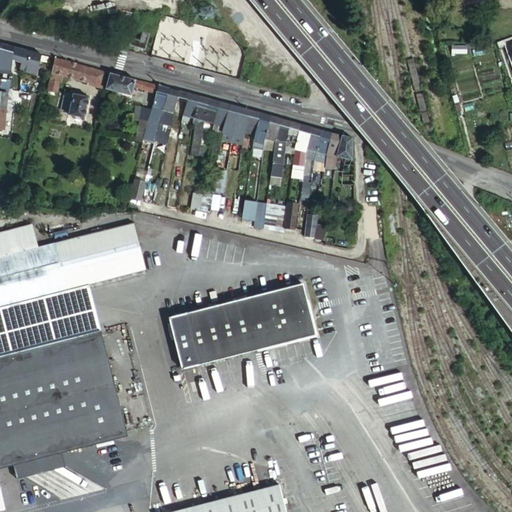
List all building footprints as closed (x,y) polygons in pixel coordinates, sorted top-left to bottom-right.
[(238,33),(250,25),(240,10),(228,18),(238,33)] [(145,50),(149,34),(142,32),(139,41),(131,38),(129,46),(145,50)] [(23,50),(0,44),(0,130),(5,131),(13,61),(20,63),(23,50)] [(23,50),(20,63),(24,64),(22,71),(37,75),(42,55),(23,50)] [(273,52),(261,61),(273,78),(285,69),(273,52)] [(92,68),(55,58),(51,72),(89,82),(92,68)] [(105,72),(92,68),(89,82),(101,86),(105,72)] [(148,84),(110,73),(106,89),(131,96),(133,89),(146,92),(148,84)] [(56,93),(58,81),(51,80),(48,91),(56,93)] [(155,94),(157,86),(148,84),(146,92),(155,94)] [(168,89),(157,86),(155,94),(152,108),(159,109),(162,110),(168,89)] [(178,92),(168,89),(162,110),(173,113),(178,92)] [(189,94),(178,92),(173,113),(183,116),(189,94)] [(69,110),(72,95),(58,93),(56,105),(61,106),(61,109),(69,110)] [(68,115),(85,119),(89,98),(73,94),(72,95),(69,110),(68,115)] [(199,97),(189,94),(183,116),(194,119),(199,97)] [(209,100),(199,97),(194,119),(193,124),(196,125),(191,155),(197,156),(202,130),(204,122),(209,100)] [(219,103),(209,100),(204,122),(214,124),(219,103)] [(229,105),(219,103),(214,124),(213,132),(219,134),(221,126),(224,127),(229,105)] [(240,108),(229,105),(224,127),(234,130),(240,108)] [(148,122),(151,111),(141,108),(138,119),(139,119),(148,122)] [(250,111),(240,108),(234,130),(245,133),(250,111)] [(158,112),(151,111),(148,122),(146,129),(143,139),(154,142),(155,140),(160,117),(161,113),(158,112)] [(260,114),(250,111),(245,133),(255,135),(260,114)] [(270,117),(260,114),(255,135),(253,139),(252,148),(263,150),(265,140),(270,117)] [(168,119),(160,117),(155,140),(162,141),(168,119)] [(281,120),(270,117),(265,140),(275,143),(281,120)] [(148,122),(139,119),(138,127),(146,129),(148,122)] [(291,122),(281,120),(275,143),(271,165),(283,167),(286,145),(286,143),(291,122)] [(301,125),(291,122),(286,143),(296,146),(301,125)] [(312,128),(301,125),(296,146),(294,152),(293,165),(304,167),(306,149),(312,128)] [(143,139),(146,129),(138,127),(135,141),(142,143),(143,139)] [(234,130),(224,127),(222,139),(231,141),(234,130)] [(322,130),(312,128),(306,149),(316,151),(322,130)] [(332,133),(322,130),(316,151),(314,159),(325,161),(332,133)] [(341,136),(332,133),(325,161),(324,168),(335,169),(336,157),(341,136)] [(352,139),(341,136),(336,157),(338,157),(345,159),(345,165),(345,185),(354,185),(354,164),(352,162),(352,139)] [(249,139),(244,137),(241,152),(246,153),(249,139)] [(220,149),(221,143),(214,142),(211,157),(218,162),(220,149)] [(226,150),(220,149),(218,162),(216,172),(222,174),(226,150)] [(283,167),(271,165),(270,177),(281,178),(283,167)] [(133,181),(129,196),(137,198),(141,183),(133,181)] [(162,181),(159,198),(168,199),(171,182),(162,181)] [(180,184),(171,182),(168,199),(177,201),(180,184)] [(0,189),(0,206),(8,208),(12,193),(0,189)] [(203,197),(191,195),(189,209),(201,212),(202,199),(203,197)] [(212,200),(202,199),(201,212),(210,213),(212,200)] [(254,222),(256,203),(245,201),(243,221),(254,222)] [(254,222),(253,228),(262,230),(263,228),(266,205),(256,203),(254,222)] [(277,207),(266,205),(263,228),(274,230),(277,207)] [(287,205),(286,208),(284,228),(294,229),(297,207),(287,205)] [(286,208),(277,207),(274,230),(284,231),(284,228),(286,208)] [(307,219),(305,240),(314,242),(317,221),(307,219)] [(0,256),(0,307),(86,286),(143,271),(131,223),(0,256)] [(317,230),(316,243),(323,244),(325,231),(317,230)] [(327,239),(326,245),(335,247),(336,241),(327,239)] [(183,314),(197,365),(316,335),(303,284),(183,314)] [(86,286),(0,307),(0,360),(99,336),(86,286)] [(99,336),(0,360),(0,464),(124,433),(99,336)] [(285,511),(279,487),(178,511),(285,511)]
